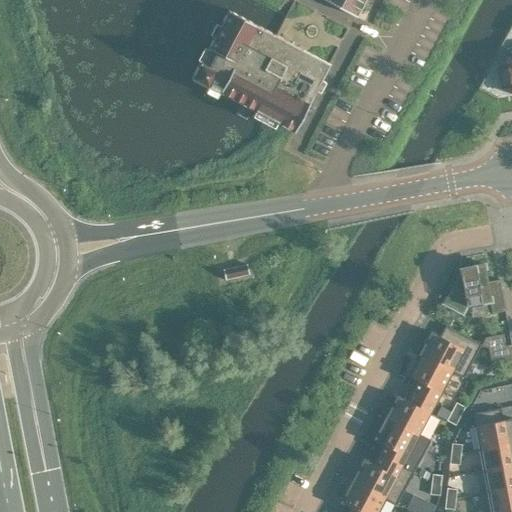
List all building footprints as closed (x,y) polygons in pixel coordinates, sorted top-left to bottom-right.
[(365,0),(325,0),(357,16),(365,0)] [(280,123),(293,131),(329,63),(275,34),(273,33),(228,9),(201,60),(200,60),(191,77),(208,86),(209,86),(280,123)] [(511,46),(506,48),(509,65),(497,67),(501,88),(511,86),(511,46)] [(506,310),(500,279),(488,281),(485,263),(459,268),(460,270),(443,303),(463,313),(467,306),(490,301),(492,313),(506,310)] [(247,264),(223,269),(226,279),(249,274),(247,264)] [(464,377),(481,344),(445,325),(440,336),(431,331),(420,353),(453,371),(453,372),(464,377)] [(504,345),(502,334),(486,337),(481,344),(488,348),(491,360),(502,358),(511,356),(511,344),(504,345)] [(408,375),(416,380),(411,390),(437,403),(453,372),(453,371),(420,353),(408,375)] [(511,356),(502,358),(504,367),(511,365),(511,356)] [(406,399),(398,395),(386,417),(420,435),(437,403),(411,390),(406,399)] [(465,407),(456,402),(451,411),(460,416),(465,407)] [(501,408),(472,413),(479,449),(511,443),(511,417),(503,419),(501,408)] [(447,420),(455,425),(460,416),(451,411),(447,420)] [(386,417),(374,439),(383,443),(378,453),(414,472),(430,440),(420,435),(386,417)] [(462,444),(452,443),(451,453),(461,454),(462,444)] [(511,443),(479,449),(483,471),(511,465),(511,443)] [(396,505),(414,472),(378,453),(372,463),(364,459),(352,481),(386,499),(396,505)] [(450,463),(460,464),(461,454),(451,453),(450,463)] [(511,465),(483,471),(487,492),(511,487),(511,465)] [(442,475),(432,473),(431,484),(441,485),(442,475)] [(341,503),(349,507),(346,511),(378,511),(386,499),(352,481),(341,503)] [(430,494),(440,495),(441,485),(431,484),(430,494)] [(511,487),(487,492),(490,511),(496,511),(511,509),(511,487)] [(457,489),(447,488),(446,498),(456,499),(457,489)] [(445,508),(455,509),(456,499),(446,498),(445,508)] [(423,499),(416,511),(432,511),(436,506),(423,499)]
